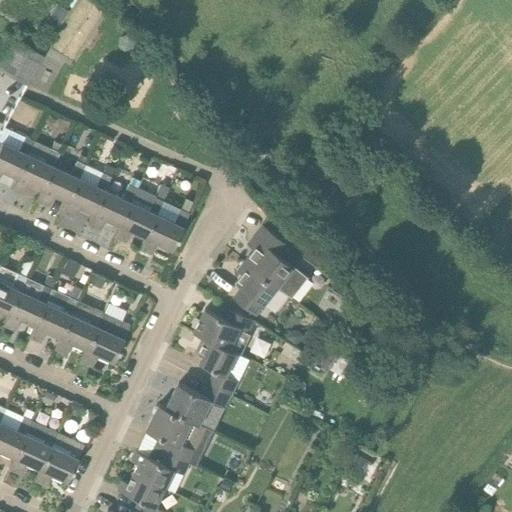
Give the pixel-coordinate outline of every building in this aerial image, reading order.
[(68,12),(57,5),(41,31),(52,38),(68,12)] [(19,28),(14,37),(12,39),(42,56),(48,45),(19,28)] [(0,70),(26,85),(42,56),(12,39),(14,37),(5,32),(0,40),(0,70)] [(0,172),(1,171),(16,178),(25,158),(24,158),(26,153),(30,142),(22,139),(18,150),(0,142),(0,172)] [(48,150),(43,161),(26,153),(24,158),(25,158),(16,178),(10,189),(21,194),(27,183),(41,190),(51,169),(50,169),(57,154),(56,153),(57,151),(49,148),(48,150)] [(76,162),(83,165),(88,158),(80,154),(76,162)] [(51,169),(41,190),(36,201),(47,206),(52,195),(67,202),(83,165),(76,162),(74,161),(67,176),(51,169)] [(102,174),(109,177),(113,168),(106,164),(102,174)] [(109,177),(102,174),(83,165),(67,202),(61,213),(73,218),(78,207),(92,214),(103,192),(102,192),(109,177)] [(118,199),(103,192),(92,214),(87,225),(99,230),(104,219),(118,226),(129,203),(136,188),(135,187),(125,183),(118,199)] [(168,188),(159,184),(153,196),(162,200),(168,188)] [(130,231),(144,238),(155,215),(160,202),(162,200),(153,196),(136,188),(129,203),(118,226),(113,237),(124,242),(130,231)] [(179,210),(160,202),(155,215),(144,238),(139,249),(150,255),(156,243),(171,250),(187,214),(186,214),(179,210)] [(260,241),(244,262),(278,287),(281,290),(291,298),(309,276),(285,259),(295,247),(263,225),(254,236),(260,241)] [(72,280),(79,265),(68,260),(61,274),(72,280)] [(23,262),(18,273),(25,277),(26,277),(30,265),(23,262)] [(242,287),(233,298),(256,315),(278,287),(244,262),(238,270),(243,275),(237,283),(242,287)] [(19,290),(25,277),(18,273),(16,273),(10,286),(0,281),(0,310),(8,314),(19,290)] [(47,275),(37,298),(19,290),(8,314),(2,326),(14,331),(19,320),(33,326),(45,302),(46,302),(52,289),(51,288),(56,279),(47,275)] [(99,290),(104,280),(93,275),(89,284),(99,290)] [(68,296),(52,289),(46,302),(45,302),(33,326),(28,337),(40,343),(45,331),(59,338),(77,300),(68,296)] [(327,289),(312,315),(346,333),(360,307),(327,289)] [(94,308),(77,300),(59,338),(54,349),(66,355),(71,343),(85,350),(102,312),(94,308)] [(194,333),(206,339),(238,354),(239,353),(241,354),(257,321),(234,311),(229,321),(205,309),(194,333)] [(104,313),(102,312),(85,350),(80,361),(92,366),(97,355),(112,362),(129,326),(121,323),(121,322),(104,313)] [(295,345),(303,336),(297,330),(290,332),(285,338),(295,345)] [(325,337),(311,363),(325,370),(339,345),(325,337)] [(229,374),(238,354),(206,339),(199,354),(203,356),(200,363),(213,369),(207,381),(233,394),(240,380),(229,374)] [(227,407),(233,394),(207,381),(201,394),(179,383),(167,408),(204,426),(214,430),(225,407),(227,407)] [(50,406),(54,397),(45,392),(40,401),(50,406)] [(80,409),(71,404),(67,413),(75,417),(80,409)] [(169,441),(164,451),(190,464),(191,463),(196,465),(202,452),(194,449),(204,426),(167,408),(159,404),(147,430),(169,441)] [(33,413),(25,409),(22,416),(29,420),(33,413)] [(0,451),(13,458),(31,420),(21,416),(15,429),(0,422),(0,451)] [(31,420),(13,458),(8,469),(20,474),(25,463),(39,470),(56,432),(31,420)] [(74,440),(56,432),(39,470),(34,481),(45,486),(51,475),(66,482),(83,444),(74,440)] [(134,473),(167,489),(175,472),(184,476),(190,464),(164,451),(159,462),(137,451),(132,460),(139,464),(134,473)] [(368,463),(358,457),(354,465),(364,471),(368,463)] [(140,500),(135,510),(138,511),(164,511),(157,508),(167,489),(134,473),(129,483),(122,480),(118,490),(140,500)] [(223,480),(220,487),(229,492),(232,484),(223,480)]
